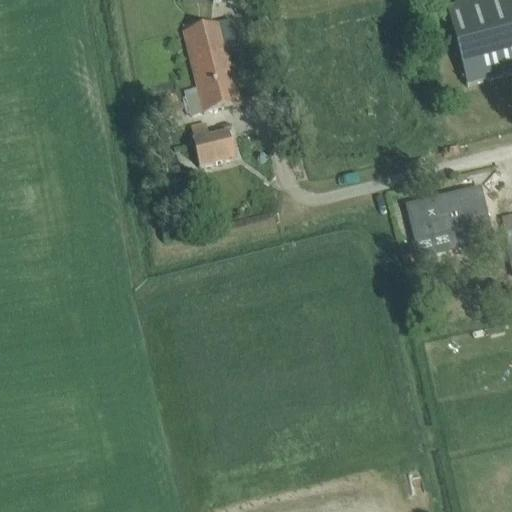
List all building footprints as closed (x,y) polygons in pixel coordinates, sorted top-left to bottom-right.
[(467,89),(511,76),(511,0),(483,0),(446,10),(467,89)] [(192,119),(204,116),(241,107),(221,25),(184,34),(198,92),(186,95),(192,119)] [(210,141),(206,126),(191,130),(195,145),(193,145),(200,171),(235,162),(229,136),(210,141)] [(451,213),(448,200),(408,210),(416,243),(456,233),(460,251),(477,247),(468,209),(451,213)] [(503,314),(511,311),(511,307),(511,302),(501,305),(503,314)]
